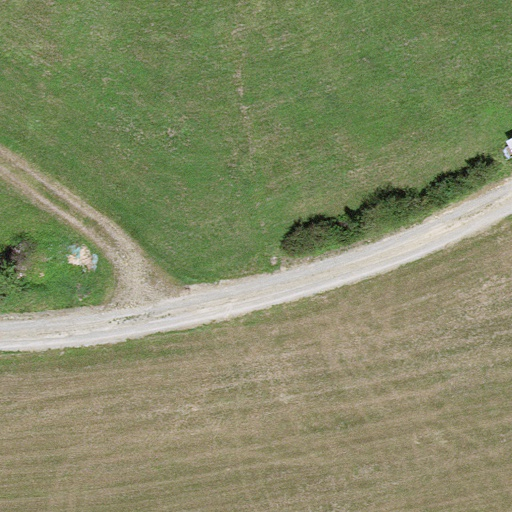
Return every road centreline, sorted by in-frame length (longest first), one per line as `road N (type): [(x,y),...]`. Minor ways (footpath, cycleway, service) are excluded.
road 1 (track): [(0,336),(246,297),(417,235),(511,190)]
road 2 (track): [(0,166),(122,249),(130,320)]
